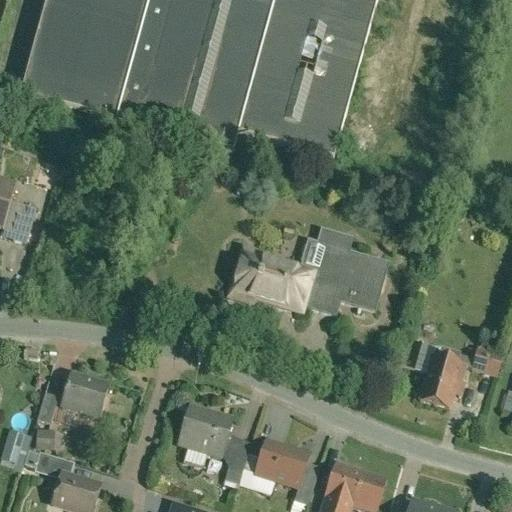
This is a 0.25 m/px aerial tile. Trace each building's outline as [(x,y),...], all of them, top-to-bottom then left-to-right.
[(380,0),(50,0),(23,99),(210,151),(235,158),(240,139),(334,166),(380,0)] [(458,161),(460,143),(433,141),(434,130),(417,129),(415,158),(458,161)] [(41,157),(33,185),(53,191),(61,163),(41,157)] [(428,176),(402,169),(397,188),(395,194),(421,201),(428,176)] [(0,184),(0,236),(4,238),(14,204),(18,190),(0,184)] [(39,212),(14,204),(4,238),(29,245),(39,212)] [(356,241),(324,232),(320,245),(319,248),(329,251),(311,312),(341,321),(345,306),(378,316),(392,267),(352,255),(356,241)] [(311,312),(329,251),(319,248),(320,245),(311,242),(302,273),(262,262),(264,253),(244,248),(227,304),(257,313),(258,307),(308,322),(311,312)] [(435,359),(472,369),(475,370),(478,360),(426,345),(418,372),(430,375),(435,359)] [(481,350),(478,360),(475,370),(474,374),(501,382),(507,358),(481,350)] [(472,369),(435,359),(430,375),(421,404),(452,413),(455,400),(463,402),(472,369)] [(112,384),(73,372),(64,402),(62,410),(65,411),(100,422),(112,384)] [(62,410),(64,402),(50,397),(42,424),(59,429),(65,411),(62,410)] [(226,463),(234,437),(240,419),(193,404),(179,448),(226,463)] [(58,434),(39,433),(39,452),(57,453),(58,434)] [(32,445),(9,437),(3,453),(26,461),(32,445)] [(246,473),(255,447),(237,441),(226,476),(244,481),(246,473)] [(315,456),(269,442),(266,451),(258,477),(257,480),(300,494),(302,494),(312,466),(315,456)] [(258,477),(266,451),(255,447),(246,473),(258,477)] [(64,474),(74,478),(77,468),(45,458),(39,475),(62,482),(64,474)] [(377,511),(388,481),(338,465),(326,501),(330,502),(326,511),(354,511),(355,510),(361,511),(377,511)] [(324,470),(312,466),(302,494),(300,494),(298,502),(312,507),(324,470)] [(74,478),(64,474),(62,482),(53,509),(61,511),(96,511),(105,488),(74,478)] [(452,511),(412,502),(409,511),(452,511)]
